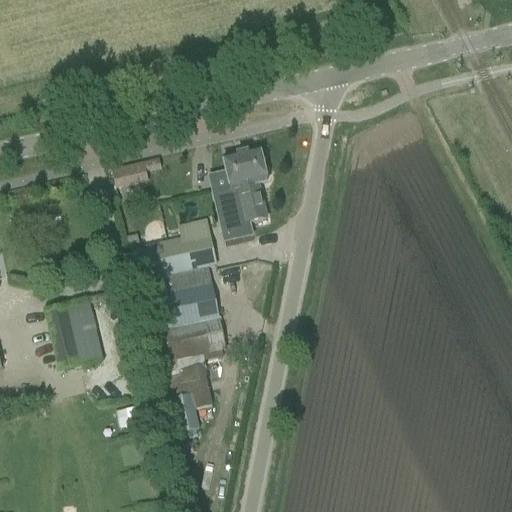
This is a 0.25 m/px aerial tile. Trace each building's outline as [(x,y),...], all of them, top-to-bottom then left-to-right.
[(213,182),(216,195),(230,192),(239,229),(266,223),(258,188),(267,186),(260,154),(223,162),(227,179),(213,182)] [(143,185),(141,176),(139,168),(111,175),(116,191),(143,185)] [(178,229),(181,243),(140,251),(137,239),(125,241),(130,263),(139,262),(163,372),(223,359),(221,353),(226,352),(217,309),(208,271),(224,267),(214,221),(178,229)] [(268,304),(274,269),(244,263),(237,299),(268,304)] [(89,304),(44,315),(58,376),(104,366),(89,304)] [(205,368),(186,373),(166,378),(173,418),(212,410),(206,384),(204,374),(203,371),(206,370),(205,368)] [(115,414),(120,433),(139,429),(134,410),(115,414)] [(142,447),(122,448),(122,466),(143,465),(142,447)] [(232,470),(235,449),(226,447),(222,469),(232,470)] [(127,483),(128,499),(155,498),(154,482),(127,483)]
